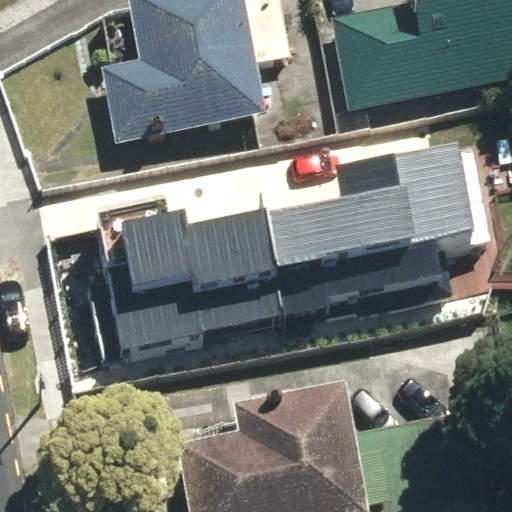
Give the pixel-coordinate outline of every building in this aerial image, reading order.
[(133,0),(132,0),(145,74),(107,81),(120,154),(264,128),(255,73),(287,67),(275,0),(133,0)] [(511,107),(511,0),(410,0),(412,10),(336,22),(353,132),(511,107)] [(417,174),(148,208),(159,296),(494,254),(480,137),(414,145),(417,174)] [(376,511),(362,440),(352,391),(234,415),(240,443),(176,456),(187,511),(376,511)] [(362,440),(376,511),(511,511),(511,508),(493,413),(362,440)]
